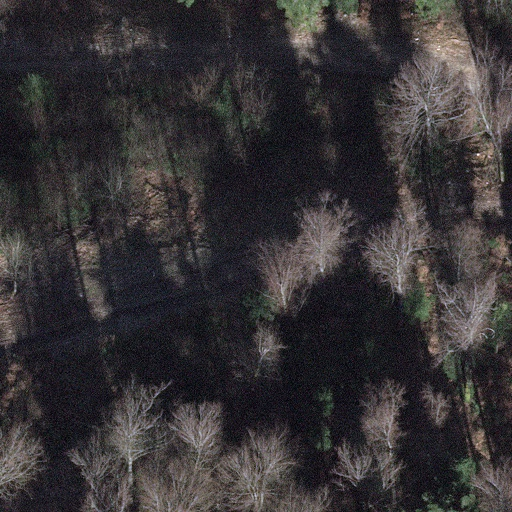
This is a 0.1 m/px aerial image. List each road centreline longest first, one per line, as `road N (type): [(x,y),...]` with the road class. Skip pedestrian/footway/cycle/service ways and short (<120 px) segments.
road 1 (track): [(0,338),(287,249),(511,206)]
road 2 (track): [(0,44),(397,49),(511,80)]
